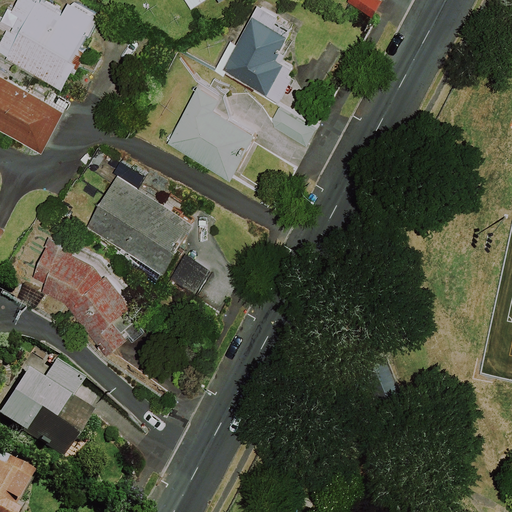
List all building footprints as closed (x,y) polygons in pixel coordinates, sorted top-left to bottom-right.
[(67,9),(50,0),(20,0),(13,12),(18,15),(0,48),(0,51),(65,88),(83,56),(78,53),(99,15),(72,0),(67,9)] [(185,0),(191,9),(206,0),(222,0),(185,0)] [(225,79),(228,73),(281,101),(297,70),(276,58),(298,16),(267,0),(261,0),(244,35),(234,30),(212,72),(225,79)] [(381,0),(347,0),(345,3),(371,18),(381,0)] [(0,76),(0,128),(42,152),(64,111),(0,76)] [(218,97),(199,86),(168,142),(232,177),(258,130),(213,106),(218,97)] [(317,130),(283,109),(272,127),(306,147),(317,130)] [(119,175),(88,225),(164,273),(181,247),(195,223),(119,175)] [(51,237),(44,235),(23,283),(24,283),(30,285),(36,287),(41,289),(47,291),(52,293),(58,296),(63,299),(68,302),(73,305),(109,352),(128,337),(115,321),(136,305),(132,298),(128,291),(123,285),(118,279),(112,273),(107,267),(101,262),(94,258),(88,253),(81,249),(74,246),(66,242),(59,240),(51,237)] [(210,268),(189,257),(175,284),(197,294),(210,268)] [(80,379),(19,346),(0,380),(0,417),(64,454),(88,410),(69,399),(80,379)] [(35,470),(0,453),(0,511),(9,511),(24,481),(28,483),(35,470)]
